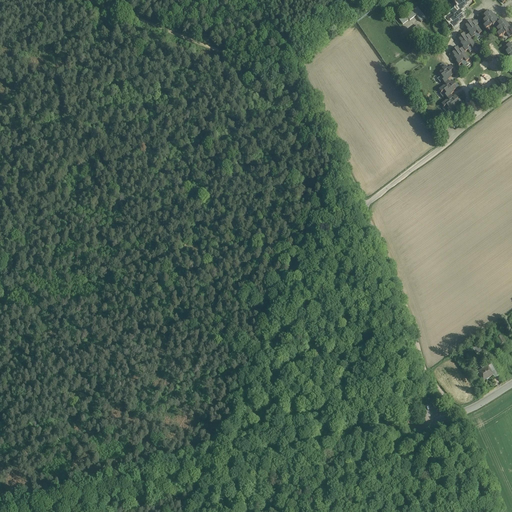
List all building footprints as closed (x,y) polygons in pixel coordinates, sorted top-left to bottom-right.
[(457,0),(454,2),(457,5),(456,5),(459,9),(457,10),(459,13),(460,13),(463,10),(466,7),(466,6),(469,3),(467,0),(457,0)] [(412,12),(406,17),(405,16),(398,21),(402,26),(409,21),(409,22),(416,17),(412,12)] [(456,15),(454,12),(453,13),(451,15),(451,16),(448,19),(450,22),(453,25),(451,27),(453,30),(457,27),(456,26),(460,23),(460,22),(463,20),(461,17),(462,16),(460,13),(459,13),(456,15)] [(490,14),(487,16),(486,15),(483,18),(485,21),(482,23),(485,26),(486,26),(489,29),(492,27),(496,25),(497,26),(500,23),(497,20),(496,21),(493,17),(490,14)] [(475,23),(472,25),(470,22),(467,25),(467,26),(464,28),(467,31),(466,32),(469,36),(471,40),(474,38),(473,36),(477,33),(476,33),(479,30),(477,27),(478,26),(475,23)] [(506,25),(504,22),(501,24),(500,23),(497,26),(499,29),(496,31),(499,34),(500,34),(502,37),(505,35),(506,35),(509,32),(510,34),(511,32),(511,29),(511,28),(510,29),(507,25),(506,25)] [(469,36),(466,39),(463,36),(460,38),(461,39),(458,41),(461,45),(460,45),(463,49),(462,50),(465,53),(468,51),(467,49),(470,47),(470,46),(473,44),(470,41),(471,40),(469,36)] [(459,52),(457,49),(454,52),(455,53),(452,55),(454,58),(453,59),(456,63),(455,63),(458,67),(461,64),(460,63),(464,60),(463,60),(466,57),(464,54),(465,53),(462,50),(459,52)] [(447,70),(445,68),(441,70),(442,71),(439,74),(441,77),(443,81),(442,82),(444,85),(448,82),(447,82),(451,79),(450,78),(454,75),(451,72),(452,71),(450,68),(447,70)] [(448,82),(444,85),(445,86),(442,88),(444,91),(443,92),(446,95),(444,96),(446,99),(450,96),(453,93),(453,92),(456,90),(454,87),(455,86),(453,83),(450,85),(448,82)] [(452,99),(450,96),(446,99),(447,100),(444,103),(446,106),(448,110),(447,111),(449,114),(453,111),(452,110),(456,107),(455,107),(459,104),(457,101),(458,100),(455,97),(452,99)] [(487,367),(478,373),(483,382),(493,376),(491,373),(487,367)]
